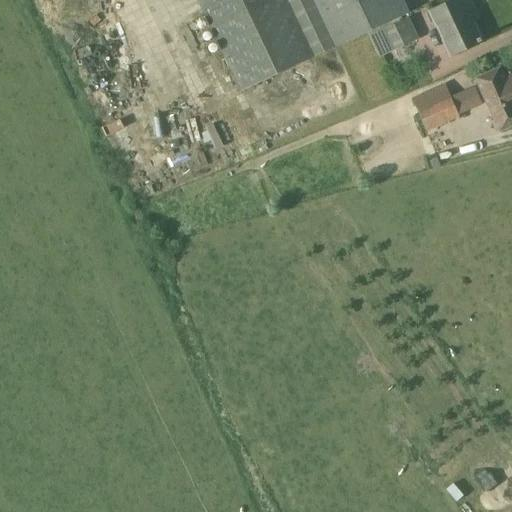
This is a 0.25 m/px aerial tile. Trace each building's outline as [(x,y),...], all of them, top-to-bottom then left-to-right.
[(197,0),(241,92),(319,55),(408,13),(402,0),(197,0)] [(451,56),(482,41),(468,12),(474,10),(469,0),(454,0),(430,12),(451,56)] [(377,56),(417,41),(408,17),(368,32),(377,56)] [(511,73),(504,77),(500,69),(478,79),(500,130),(511,124),(511,73)] [(414,99),(418,109),(450,95),(446,85),(414,99)] [(473,87),(451,97),(459,115),(481,106),(473,87)] [(451,97),(450,95),(418,109),(417,109),(426,132),(460,117),(459,115),(451,97)]
